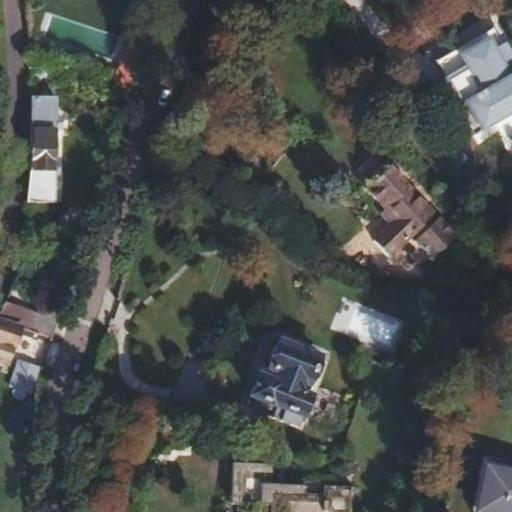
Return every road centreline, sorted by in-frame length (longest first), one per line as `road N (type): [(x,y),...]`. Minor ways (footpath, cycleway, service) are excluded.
road 1 (residential): [(58,511),(61,400),(189,0)]
road 2 (unclassified): [(0,262),(14,175),(11,0)]
